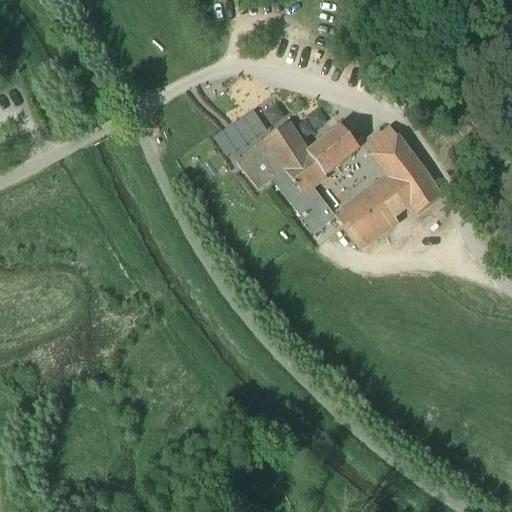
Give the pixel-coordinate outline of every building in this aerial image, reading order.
[(288,127),(263,143),(268,150),(254,161),(271,182),(282,198),(296,188),(302,195),(302,196),(310,190),(319,184),(324,180),(306,157),(306,156),(288,127)] [(234,129),(218,138),(229,157),(245,149),(234,129)] [(306,156),(306,157),(324,180),(358,153),(356,152),(339,130),(306,156)] [(422,176),(390,133),(379,140),(385,151),(374,159),(389,180),(408,210),(416,220),(440,203),(422,176)] [(377,140),(375,138),(356,152),(358,153),(374,159),(385,151),(379,140),(378,139),(377,140)] [(263,143),(235,165),(240,172),(254,161),(268,150),(263,143)] [(254,161),(240,172),(257,193),(271,182),(254,161)] [(333,220),(333,221),(359,254),(396,227),(391,220),(408,210),(389,180),(333,220)] [(296,188),(282,198),(288,206),(302,196),(302,195),(296,188)] [(302,196),(288,206),(312,237),(333,221),(333,220),(310,190),(302,196)]
